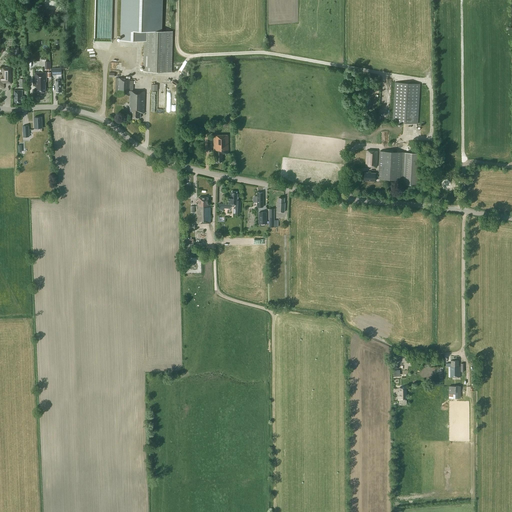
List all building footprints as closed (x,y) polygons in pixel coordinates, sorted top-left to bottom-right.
[(162,0),(121,0),(120,40),(144,41),(143,71),(172,72),(173,31),(162,31),(162,0)] [(11,73),(11,67),(2,67),(2,72),(3,73),(3,75),(0,75),(0,87),(1,87),(2,88),(4,88),(4,85),(3,85),(3,82),(11,82),(11,76),(11,73)] [(46,82),(47,82),(46,73),(35,73),(35,87),(37,87),(37,92),(45,92),(46,92),(46,82)] [(144,113),(145,91),(133,91),(133,81),(131,81),(131,78),(116,78),(115,94),(130,95),(129,107),(130,107),(130,112),(131,113),(131,117),(140,118),(141,113),(144,113)] [(420,83),(395,82),(393,122),(397,122),(397,125),(401,125),(401,122),(418,123),(420,83)] [(22,100),(25,100),(25,96),(23,96),(23,90),(15,90),(15,102),(22,102),(22,100)] [(35,128),(43,128),(42,117),(34,117),(35,128)] [(222,153),(229,153),(228,135),(214,135),(214,151),(216,151),(216,162),(222,162),(222,153)] [(378,151),(366,150),(365,166),(377,167),(378,151)] [(400,180),(402,152),(380,151),(379,173),(375,173),(364,172),(364,180),(375,181),(375,177),(378,177),(378,179),(400,180)] [(421,153),(405,152),(402,152),(400,180),(403,180),(403,184),(419,185),(421,153)] [(240,214),(241,200),(237,200),(238,193),(237,193),(237,192),(232,191),(232,194),(230,194),(230,196),(229,196),(229,200),(229,204),(230,204),(233,204),(236,204),(235,208),(233,208),(233,213),(240,214)] [(197,223),(211,223),(211,204),(208,204),(208,197),(199,197),(199,203),(198,203),(198,206),(197,206),(197,223)] [(278,203),(277,203),(277,211),(285,212),(285,203),(284,203),(284,202),(284,198),(279,198),(279,200),(278,200),(278,203)] [(188,239),(188,237),(183,237),(184,243),(185,243),(186,256),(194,256),(194,239),(188,239)] [(461,377),(461,366),(459,366),(459,361),(451,361),(451,363),(446,363),(446,366),(449,366),(449,377),(461,377)] [(461,398),(461,386),(457,386),(449,386),(449,398),(457,398),(461,398)] [(399,388),(399,392),(398,392),(398,400),(407,400),(407,388),(399,388)]
